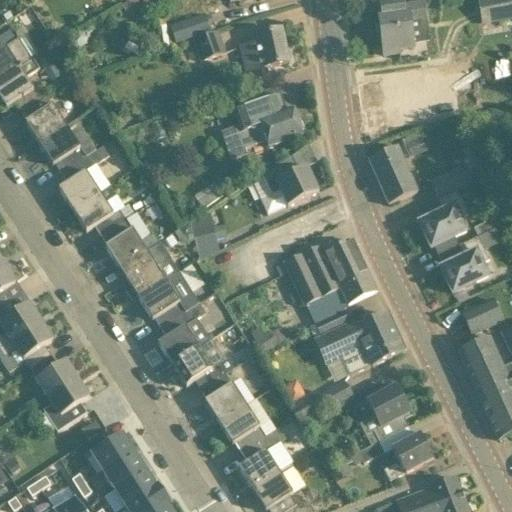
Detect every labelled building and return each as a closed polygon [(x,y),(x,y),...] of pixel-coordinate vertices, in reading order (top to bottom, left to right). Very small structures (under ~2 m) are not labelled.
[(141,0),(147,10),(150,14),(155,12),(160,9),(157,4),(160,3),(158,0),(141,0)] [(405,5),(404,0),(382,0),(380,0),(383,19),(379,20),(384,58),(400,56),(400,53),(415,51),(411,26),(427,25),(426,4),(405,5)] [(511,0),(486,0),(491,26),(511,22),(511,0)] [(159,29),(160,36),(161,36),(167,35),(165,16),(158,17),(155,17),(157,30),(159,29)] [(211,34),(206,16),(170,28),(176,46),(211,34)] [(15,28),(10,31),(11,32),(18,41),(19,40),(20,42),(23,40),(24,34),(21,29),(15,28)] [(18,41),(11,32),(0,39),(0,82),(33,61),(20,42),(19,40),(18,41)] [(268,77),(267,70),(289,65),(288,61),(290,61),(288,53),(287,53),(282,32),(257,38),(258,44),(239,48),(247,82),(268,77)] [(84,35),(83,34),(78,33),(70,39),(69,44),(69,45),(70,47),(72,50),(79,51),(87,46),(88,40),(86,37),(84,35)] [(192,42),(200,66),(226,57),(218,33),(192,42)] [(39,72),(33,61),(0,82),(0,100),(6,110),(15,104),(21,114),(46,98),(40,88),(33,93),(25,81),(39,72)] [(415,93),(389,96),(393,125),(439,118),(434,90),(466,85),(464,70),(413,77),(415,93)] [(25,125),(39,146),(66,129),(52,108),(61,102),(55,93),(46,98),(21,114),(27,123),(25,125)] [(230,94),(219,98),(223,112),(234,108),(230,94)] [(265,144),(269,152),(303,138),(301,134),(303,132),(301,124),(297,124),(293,111),(283,115),(277,98),(234,114),(241,135),(223,141),(231,163),(247,157),(245,151),(265,144)] [(508,111),(506,111),(504,111),(503,111),(501,112),(500,113),(499,114),(498,116),(497,117),(496,119),(496,120),(497,122),(497,124),(498,125),(499,127),(500,128),(501,129),(503,130),(505,130),(506,130),(508,130),(510,129),(511,129),(511,128),(511,112),(509,111),(508,111)] [(106,119),(115,135),(126,129),(116,113),(106,119)] [(66,129),(39,146),(53,168),(55,167),(61,176),(86,160),(66,129)] [(411,158),(428,152),(421,133),(404,139),(411,158)] [(389,207),(407,199),(418,194),(398,148),(369,161),(389,207)] [(58,191),(72,213),(110,188),(97,167),(109,159),(103,149),(96,154),(96,153),(61,176),(67,186),(58,191)] [(286,208),(287,210),(319,195),(307,169),(299,173),(292,158),(263,178),(272,196),(260,201),(268,217),(286,208)] [(430,184),(438,200),(480,180),(473,164),(430,184)] [(243,165),(227,171),(231,181),(247,175),(243,165)] [(110,188),(72,213),(86,235),(95,229),(102,239),(126,223),(120,213),(124,210),(110,188)] [(431,251),(468,234),(462,221),(467,218),(456,195),(437,204),(443,215),(419,226),(431,251)] [(126,223),(102,239),(107,248),(105,249),(119,271),(159,244),(154,236),(141,245),(127,223),(126,223)] [(187,240),(193,236),(191,225),(180,232),(184,239),(187,240)] [(213,226),(195,230),(194,230),(201,261),(219,253),(214,229),(213,226)] [(453,296),(471,287),(489,279),(484,265),(489,263),(478,240),(459,249),(464,260),(441,271),(453,296)] [(341,292),(348,308),(377,294),(353,243),(325,256),(321,248),(283,266),(304,309),(341,292)] [(138,301),(165,284),(179,275),(159,244),(119,271),(130,289),(126,291),(133,302),(137,299),(138,301)] [(0,269),(0,310),(4,307),(0,300),(0,296),(15,287),(4,270),(4,267),(0,269)] [(195,293),(206,288),(195,267),(184,272),(195,293)] [(199,306),(192,296),(179,275),(165,284),(138,301),(152,323),(155,321),(161,331),(199,306)] [(462,315),(472,338),(502,325),(492,302),(462,315)] [(0,350),(41,324),(39,324),(27,306),(11,317),(4,307),(0,310),(0,350)] [(199,306),(161,331),(167,340),(158,346),(172,368),(199,350),(211,342),(198,321),(205,317),(199,306)] [(340,364),(347,379),(370,368),(371,371),(405,354),(397,337),(387,316),(355,330),(353,324),(350,325),(345,313),(315,326),(321,339),(313,343),(326,370),(340,364)] [(26,364),(31,371),(51,358),(45,348),(52,344),(41,327),(41,324),(0,350),(0,352),(1,354),(0,353),(0,360),(10,375),(26,364)] [(278,347),(271,335),(265,339),(260,330),(251,335),(255,344),(253,345),(259,357),(278,347)] [(490,340),(477,347),(458,355),(479,400),(511,384),(511,330),(500,336),(511,361),(511,366),(504,370),(490,340)] [(195,383),(201,393),(225,377),(233,372),(235,371),(227,360),(212,369),(199,350),(172,368),(186,389),(195,383)] [(35,383),(47,401),(78,381),(75,381),(64,364),(57,368),(51,358),(31,371),(37,381),(35,383)] [(205,404),(218,425),(246,408),(225,377),(201,393),(207,402),(205,404)] [(77,384),(78,381),(47,401),(51,408),(44,413),(58,435),(87,416),(81,406),(88,401),(77,384)] [(302,431),(354,400),(344,383),(319,398),(316,393),(289,409),(302,431)] [(498,443),(500,442),(511,436),(511,384),(479,400),(498,443)] [(360,427),(371,449),(390,439),(390,440),(408,430),(402,419),(409,415),(402,403),(405,399),(402,393),(397,393),(396,390),(389,394),(367,405),(374,419),(360,427)] [(246,408),(218,425),(233,447),(235,446),(241,455),(266,439),(246,408)] [(238,470),(252,492),(279,474),(266,454),(286,441),(280,430),(276,433),(272,435),(241,455),(247,465),(238,470)] [(91,456),(103,475),(134,455),(122,436),(91,456)] [(371,449),(358,456),(363,465),(364,466),(384,456),(384,457),(392,452),(399,464),(383,472),(390,484),(405,476),(405,477),(433,462),(420,437),(395,450),(390,440),(390,439),(371,449)] [(103,475),(114,492),(145,472),(134,455),(103,475)] [(363,465),(358,456),(351,460),(355,469),(363,465)] [(13,459),(4,465),(12,476),(21,470),(13,459)] [(289,511),(306,502),(300,492),(305,489),(291,468),(280,475),(279,474),(252,492),(264,511),(289,511)] [(145,472),(114,492),(125,510),(157,489),(157,488),(156,489),(145,472)] [(72,481),(78,491),(86,486),(80,477),(72,481)] [(467,511),(456,480),(429,490),(430,492),(396,504),(398,511),(467,511)] [(37,487),(42,494),(51,488),(47,481),(37,487)] [(91,495),(86,486),(78,491),(84,500),(91,495)] [(28,493),(33,500),(42,494),(37,487),(28,493)] [(157,489),(125,510),(126,511),(160,511),(168,507),(157,489)] [(52,509),(53,511),(85,511),(74,495),(73,496),(74,497),(53,510),(52,509)] [(17,511),(21,509),(16,501),(8,506),(12,511),(17,511)]
